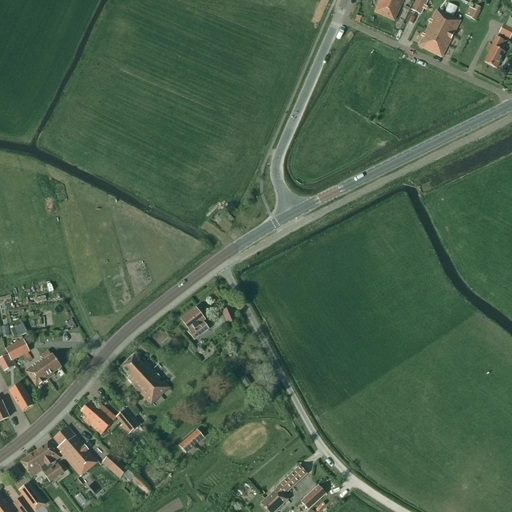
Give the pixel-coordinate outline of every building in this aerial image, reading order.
[(380,0),(377,8),(374,13),(394,22),(401,5),(403,0),(380,0)] [(425,0),(415,0),(410,10),(420,15),(428,1),(425,0)] [(475,21),(479,12),(474,10),(469,7),(465,16),(475,21)] [(423,37),(418,47),(441,58),(456,29),(460,21),(437,10),(432,20),(430,20),(429,23),(430,23),(424,35),(423,34),(421,36),(423,37)] [(509,40),(511,34),(511,19),(509,18),(506,25),(503,24),(503,26),(498,34),(509,40)] [(496,37),(491,46),(489,45),(486,50),(490,52),(484,63),(496,70),(505,53),(500,51),(505,42),(496,37)] [(231,308),(221,312),(227,325),(236,321),(231,308)] [(195,309),(181,320),(189,332),(188,333),(194,341),(208,330),(203,322),(204,321),(195,309)] [(27,334),(23,324),(9,330),(13,338),(18,335),(19,338),(27,334)] [(29,351),(23,340),(5,350),(11,361),(22,355),(27,361),(31,358),(27,352),(29,351)] [(43,359),(25,372),(36,388),(54,375),(53,374),(61,368),(52,355),(44,361),(43,359)] [(7,356),(0,359),(0,364),(1,367),(6,364),(9,369),(13,367),(7,356)] [(142,365),(133,356),(121,368),(129,377),(126,380),(140,395),(151,406),(170,388),(165,382),(162,384),(158,380),(160,377),(146,362),(142,365)] [(29,398),(21,384),(9,391),(17,404),(21,411),(32,405),(28,398),(29,398)] [(0,400),(0,421),(8,418),(1,402),(1,403),(0,400)] [(131,413),(129,414),(139,426),(141,424),(145,428),(149,424),(147,421),(148,420),(145,415),(143,417),(129,400),(124,404),(131,413)] [(89,403),(80,412),(87,418),(84,421),(101,436),(116,419),(99,404),(95,408),(89,403)] [(139,426),(126,411),(118,417),(124,425),(121,427),(128,435),(139,426)] [(67,427),(53,439),(59,447),(57,449),(60,453),(60,454),(80,479),(99,464),(76,436),(75,437),(67,427)] [(179,447),(185,454),(203,438),(196,431),(179,447)] [(49,443),(20,463),(28,474),(28,473),(31,478),(41,471),(49,483),(63,473),(55,462),(60,458),(49,443)] [(127,469),(110,454),(102,463),(123,482),(128,476),(131,480),(135,475),(128,468),(127,469)] [(274,511),(287,501),(283,496),(307,474),(299,467),(276,489),(277,489),(260,505),(267,511),(274,511)] [(88,485),(96,498),(105,493),(96,480),(88,485)] [(32,485),(22,492),(34,511),(39,511),(46,508),(32,485)] [(325,494),(318,486),(300,503),(308,511),(325,494)] [(0,511),(13,511),(0,494),(0,511)] [(31,511),(21,498),(13,504),(19,511),(31,511)] [(322,509),(330,502),(326,498),(318,505),(322,509)]
